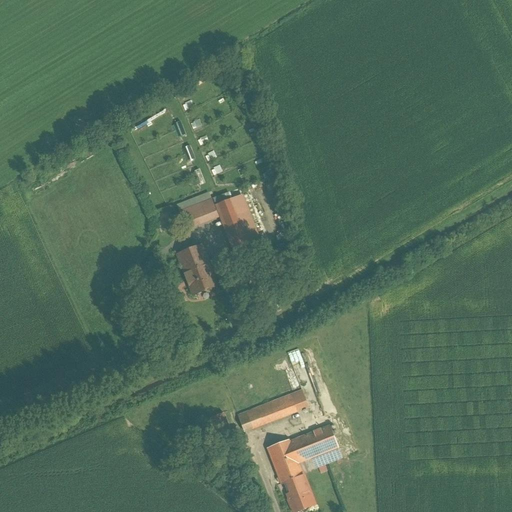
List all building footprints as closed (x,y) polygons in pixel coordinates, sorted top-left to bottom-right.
[(243,197),(218,207),(237,255),(262,245),(243,197)] [(212,201),(182,213),(186,225),(216,213),(212,201)] [(203,246),(178,256),(194,296),(218,286),(203,246)] [(310,408),(303,392),(238,417),(245,433),(310,408)] [(224,413),(210,419),(216,434),(220,432),(224,443),(227,449),(236,445),(224,413)] [(330,426),(268,449),(282,485),(287,482),(290,489),(289,490),(288,491),(290,495),(289,496),(290,500),(289,502),(292,508),(294,508),(294,511),(296,511),(303,509),(304,510),(316,505),(302,472),(305,473),(318,468),(321,474),(327,471),(325,465),(328,464),(343,459),(330,426)] [(209,467),(198,459),(193,466),(204,474),(209,467)]
